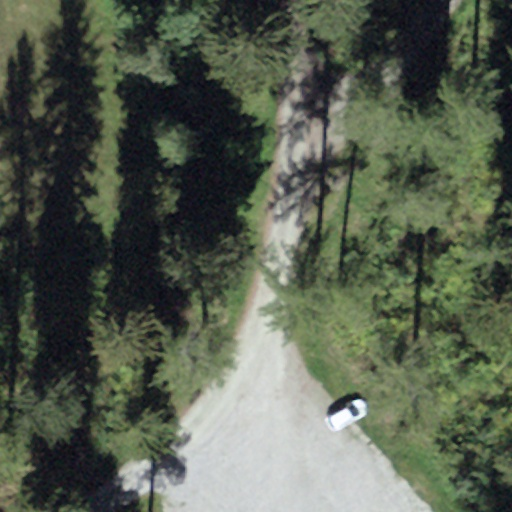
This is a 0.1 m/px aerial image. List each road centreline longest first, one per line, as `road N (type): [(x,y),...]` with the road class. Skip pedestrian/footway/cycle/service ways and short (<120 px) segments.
road 1 (residential): [(230,0),(285,237),(254,511)]
road 2 (track): [(93,511),(262,413)]
